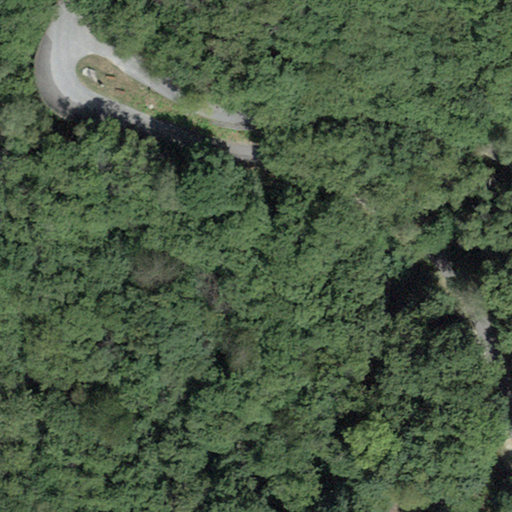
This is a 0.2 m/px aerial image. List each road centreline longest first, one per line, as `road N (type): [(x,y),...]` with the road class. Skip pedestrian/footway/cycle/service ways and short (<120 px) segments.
road 1 (unclassified): [(76,34),(62,54),(60,79),(92,106),(217,149),(324,171),(389,214),(431,252),(478,319),(511,424)]
road 2 (unclassified): [(511,157),(409,108),(267,120),(208,113),(76,34)]
